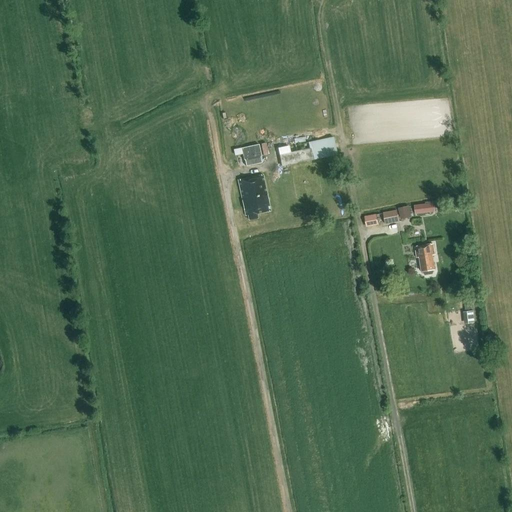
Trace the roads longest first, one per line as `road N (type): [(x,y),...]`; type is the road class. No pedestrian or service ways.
road 1 (track): [(283,511),(203,86)]
road 2 (track): [(407,511),(366,289)]
